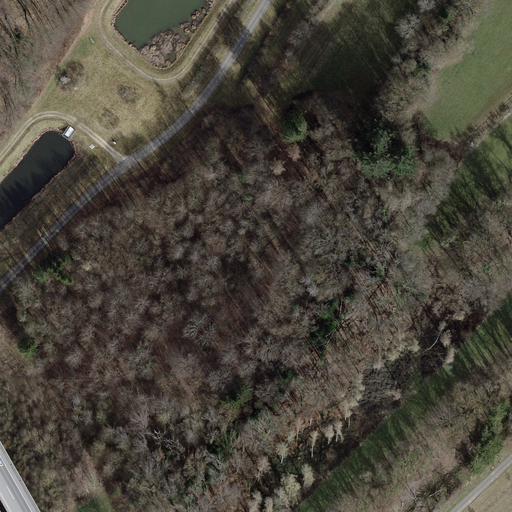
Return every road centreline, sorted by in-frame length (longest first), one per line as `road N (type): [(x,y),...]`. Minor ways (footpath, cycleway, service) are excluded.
road 1 (track): [(0,284),(84,196),(167,135),(209,92),(267,0)]
road 2 (track): [(233,0),(187,68),(165,80),(144,75),(103,39),(98,19),(107,0)]
road 3 (track): [(125,165),(65,116),(40,114),(0,151)]
